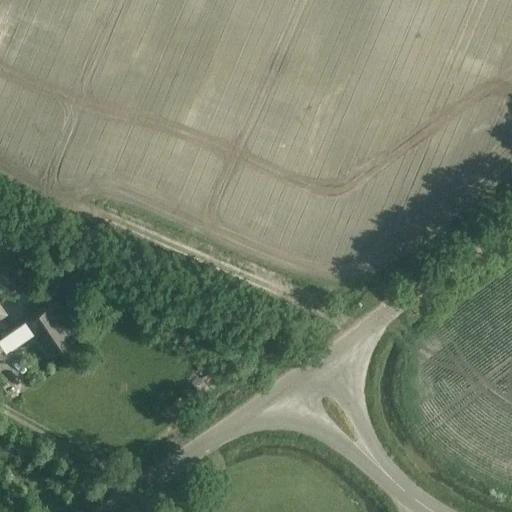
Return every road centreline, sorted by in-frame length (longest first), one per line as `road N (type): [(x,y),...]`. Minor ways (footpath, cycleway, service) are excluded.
road 1 (unclassified): [(299,373),(511,217)]
road 2 (unclassified): [(105,511),(299,373)]
road 3 (unclassified): [(299,373),(388,476),(432,511)]
